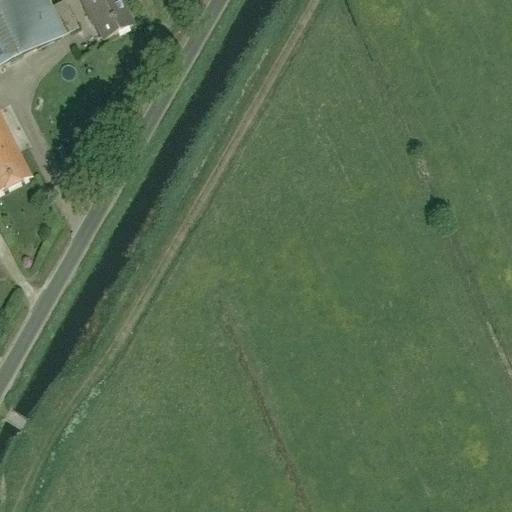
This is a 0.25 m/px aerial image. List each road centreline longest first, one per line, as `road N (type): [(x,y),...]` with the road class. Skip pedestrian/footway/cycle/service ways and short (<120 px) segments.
road 1 (track): [(51,436),(310,0)]
road 2 (unclassified): [(0,382),(221,0)]
